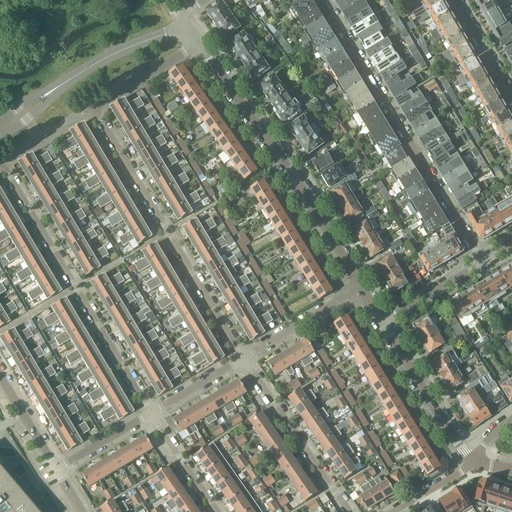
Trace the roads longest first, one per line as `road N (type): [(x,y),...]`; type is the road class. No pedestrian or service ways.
road 1 (residential): [(245,358),(97,114),(101,101),(197,42)]
road 2 (residential): [(485,264),(325,0)]
road 3 (residential): [(362,287),(284,158),(197,42)]
road 4 (residential): [(153,413),(0,166)]
road 5 (residential): [(0,131),(63,83),(180,26)]
road 6 (residential): [(350,511),(245,358)]
road 7 (residential): [(474,462),(385,325)]
road 8 (residential): [(245,358),(362,287)]
